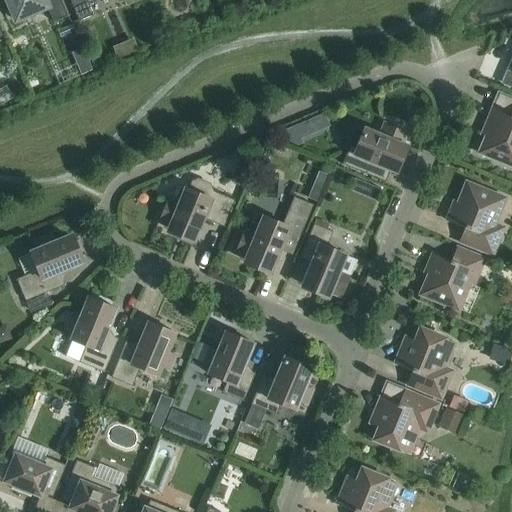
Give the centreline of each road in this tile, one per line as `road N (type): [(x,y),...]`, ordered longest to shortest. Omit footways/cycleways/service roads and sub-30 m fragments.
road 1 (residential): [(354,346),(109,235),(106,198),(123,175),(403,63),(441,74),(442,118),(383,263)]
road 2 (residential): [(286,511),(354,346)]
